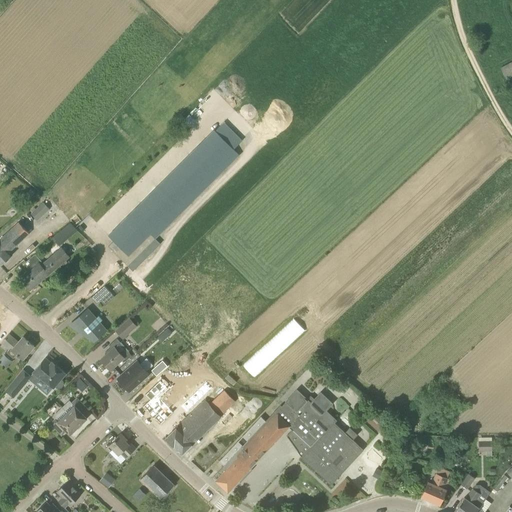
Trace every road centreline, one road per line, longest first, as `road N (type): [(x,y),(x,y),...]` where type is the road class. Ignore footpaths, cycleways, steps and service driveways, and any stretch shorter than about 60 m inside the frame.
road 1 (residential): [(121,407),(0,293)]
road 2 (residential): [(231,511),(121,407)]
road 3 (track): [(454,0),(461,35),(511,131)]
